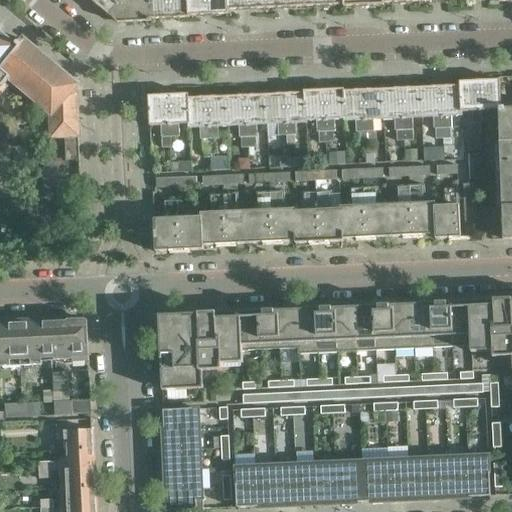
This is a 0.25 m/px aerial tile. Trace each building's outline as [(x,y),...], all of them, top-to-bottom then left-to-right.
[(95,0),(94,2),(109,15),(120,0),(95,0)] [(120,0),(109,15),(118,23),(151,21),(151,19),(152,19),(151,0),(120,0)] [(151,0),(152,19),(159,19),(170,19),(169,0),(151,0)] [(169,0),(170,19),(180,18),(190,17),(190,15),(188,16),(187,0),(169,0)] [(187,0),(188,16),(190,15),(198,15),(198,16),(209,15),(207,0),(187,0)] [(207,0),(209,15),(219,15),(219,14),(228,14),(228,10),(227,0),(207,0)] [(227,0),(228,10),(237,9),(237,10),(247,10),(246,0),(227,0)] [(246,0),(247,10),(258,9),(258,8),(267,8),(266,0),(246,0)] [(266,0),(267,8),(276,7),(276,9),(286,8),(285,0),(266,0)] [(285,0),(286,8),(297,7),(297,6),(305,6),(305,0),(285,0)] [(0,92),(0,93),(3,95),(9,87),(6,84),(9,81),(26,95),(28,93),(51,113),(53,137),(65,137),(77,137),(78,137),(76,94),(72,90),(76,86),(21,38),(16,44),(0,30),(0,27),(0,92)] [(511,76),(499,77),(499,80),(501,80),(502,101),(502,108),(504,107),(505,108),(511,108),(511,76)] [(491,79),(480,80),(481,111),(499,111),(499,108),(502,108),(502,101),(501,80),(499,80),(491,80),(491,79)] [(460,82),(460,86),(461,112),(463,112),(472,112),(473,133),(481,133),(481,123),(483,123),(481,111),(480,80),(470,80),(470,81),(460,82)] [(452,85),(441,86),(443,128),(444,139),(451,138),(451,128),(452,128),(451,116),(463,115),(463,112),(461,112),(460,86),(452,86),(452,85)] [(431,87),(422,88),(423,117),(434,117),(434,128),(436,128),(436,139),(444,139),(443,128),(441,86),(431,86),(431,87)] [(413,87),(402,88),(404,130),(405,140),(413,140),(412,118),(423,117),(422,88),(413,88),(413,87)] [(392,89),(383,89),(384,119),(395,119),(395,130),(397,130),(397,141),(405,140),(404,130),(402,88),(392,88),(392,89)] [(315,91),(305,92),(305,93),(306,123),(307,123),(307,121),(317,120),(318,132),(319,132),(320,142),(327,142),(326,132),(324,89),(315,90),(315,91)] [(335,89),(324,89),(326,132),(327,142),(334,142),(334,131),(335,131),(335,120),(344,119),(345,121),(346,121),(344,89),(335,90),(335,89)] [(344,89),(346,121),(356,121),(356,132),(358,132),(358,142),(366,142),(365,132),(364,89),(353,90),(353,91),(344,91),(344,89)] [(374,89),(364,89),(365,132),(366,142),(373,142),(373,131),(374,131),(374,120),(384,119),(383,89),(374,90),(374,89)] [(296,92),(286,93),(288,135),(288,146),(295,146),(295,135),(297,135),(296,123),(306,123),(305,93),(296,93),(296,92)] [(288,135),(286,93),(275,93),(275,94),(266,95),(268,125),(268,136),(280,136),(288,135)] [(149,96),(150,126),(161,125),(162,137),(163,137),(163,147),(171,147),(171,137),(169,94),(159,95),(159,96),(149,96)] [(189,98),(190,98),(190,94),(180,95),(180,94),(169,94),(171,137),(180,136),(180,125),(189,124),(190,124),(189,98)] [(258,94),(247,95),(249,137),(249,147),(257,147),(256,137),(257,137),(257,125),(268,125),(266,95),(258,95),(258,94)] [(237,96),(227,97),(228,126),(239,126),(240,137),(242,137),(242,148),(249,147),(249,137),(247,95),(237,95),(237,96)] [(190,124),(189,124),(189,128),(201,128),(201,139),(202,139),(203,154),(203,157),(210,157),(210,154),(211,149),(210,139),(208,96),(198,97),(198,98),(190,98),(189,98),(190,124)] [(219,96),(208,96),(210,139),(211,149),(211,154),(218,154),(218,138),(219,138),(218,127),(228,126),(227,97),(219,97),(219,96)] [(499,108),(499,111),(500,142),(511,141),(511,108),(505,108),(504,107),(502,108),(499,108)] [(77,137),(65,137),(66,161),(68,161),(78,160),(77,137)] [(511,173),(511,141),(500,142),(495,142),(496,175),(511,173)] [(405,160),(415,160),(414,148),(404,148),(405,160)] [(345,165),(345,152),(329,153),(330,165),(345,165)] [(471,179),(478,179),(482,179),(480,154),(469,155),(471,179)] [(229,170),(228,156),(211,157),(212,171),(229,170)] [(289,167),(289,158),(289,157),(281,157),(281,167),(289,167)] [(69,186),(68,161),(66,161),(43,161),(44,187),(69,186)] [(436,174),(457,173),(456,164),(436,165),(436,174)] [(430,165),(409,166),(410,176),(430,175),(430,165)] [(409,166),(389,167),(390,177),(410,176),(409,166)] [(383,167),(363,168),(363,178),(384,177),(383,167)] [(363,168),(343,169),(343,179),(363,178),(363,168)] [(336,170),(316,171),(316,181),(337,180),(336,170)] [(316,171),(296,172),(296,182),(316,181),(316,171)] [(290,172),(269,173),(270,183),(290,182),(290,172)] [(269,173),(249,174),(250,184),(270,183),(269,173)] [(511,205),(511,173),(496,175),(498,206),(511,205)] [(243,174),(222,175),(222,185),(243,184),(243,174)] [(222,175),(202,176),(203,186),(222,185),(222,175)] [(197,176),(176,178),(176,187),(197,186),(197,176)] [(176,178),(156,179),(157,188),(176,187),(176,178)] [(465,209),(473,209),(476,208),(475,184),(464,184),(465,209)] [(424,185),(410,186),(413,237),(423,237),(423,235),(436,234),(434,206),(435,206),(435,203),(425,203),(424,185)] [(398,204),(388,205),(389,237),(403,236),(403,238),(413,237),(410,186),(397,186),(398,204)] [(351,206),(342,207),(343,239),(357,238),(357,240),(366,239),(364,187),(350,188),(351,206)] [(378,187),(364,187),(366,239),(376,239),(376,237),(389,237),(388,205),(379,205),(378,187)] [(444,206),(435,206),(434,206),(436,234),(436,238),(450,238),(450,239),(461,239),(459,206),(459,187),(443,187),(444,206)] [(284,191),(271,192),(273,244),(283,243),(283,242),(296,241),(294,209),(286,210),(284,191)] [(331,191),(317,192),(320,244),(330,243),(330,241),(343,241),(343,239),(342,207),(341,207),(341,209),(332,210),(331,191)] [(258,211),(248,211),(250,243),(263,242),(263,244),(273,244),(271,192),(257,192),(258,211)] [(296,209),(294,209),(296,241),(296,243),(310,242),(310,244),(320,244),(317,192),(303,193),(304,211),(296,211),(296,209)] [(238,193),(224,194),(227,246),(237,245),(237,244),(250,243),(248,211),(239,212),(238,193)] [(201,214),(201,217),(202,217),(204,245),(217,245),(217,246),(227,246),(224,194),(211,195),(211,213),(201,214)] [(191,199),(177,200),(180,252),(190,251),(190,250),(204,249),(204,245),(202,217),(201,217),(192,218),(191,199)] [(164,219),(155,220),(157,251),(171,250),(171,252),(180,252),(177,200),(164,201),(164,219)] [(503,231),(492,231),(492,235),(493,235),(493,240),(504,239),(511,238),(511,205),(502,206),(503,231)] [(466,234),(474,234),(478,234),(476,209),(465,210),(466,234)] [(510,300),(470,302),(472,345),(472,352),(493,351),(494,357),(511,356),(511,337),(511,335),(510,300)] [(470,302),(450,303),(452,346),(472,345),(470,302)] [(450,303),(431,304),(433,347),(452,346),(450,303)] [(412,304),(393,305),(395,349),(414,348),(412,304)] [(431,304),(412,304),(414,348),(433,347),(431,304)] [(393,305),(374,306),(376,350),(395,349),(393,305)] [(374,306),(355,307),(357,351),(376,350),(374,306)] [(355,307),(336,308),(338,352),(357,351),(355,307)] [(336,308),(317,309),(319,352),(338,352),(336,308)] [(317,309),(298,310),(300,353),(319,352),(317,309)] [(279,310),(260,311),(262,349),(281,349),(279,310)] [(298,310),(279,310),(281,349),(299,348),(299,353),(300,353),(298,310)] [(260,311),(241,312),(243,350),(262,349),(260,311)] [(241,312),(201,314),(202,351),(203,370),(223,370),(222,363),(244,362),(243,350),(241,312)] [(201,314),(160,316),(162,353),(202,351),(201,314)] [(86,320),(66,321),(67,357),(89,355),(88,321),(86,320)] [(66,321),(43,322),(45,358),(67,357),(66,321)] [(43,322),(21,323),(23,365),(31,365),(42,365),(41,358),(45,358),(43,322)] [(21,323),(0,323),(0,344),(1,367),(11,366),(23,365),(21,323)] [(202,351),(162,353),(163,390),(204,388),(203,370),(202,351)] [(70,393),(69,374),(53,375),(54,395),(70,393)] [(484,383),(474,384),(474,393),(484,392),(484,383)] [(498,383),(490,384),(491,396),(499,395),(498,383)] [(464,384),(454,385),(454,394),(464,393),(464,384)] [(474,384),(464,384),(464,393),(474,393),(474,384)] [(444,385),(434,386),(434,395),(444,394),(444,385)] [(454,385),(444,385),(444,394),(454,394),(454,385)] [(424,386),(414,387),(414,395),(424,395),(424,386)] [(434,386),(424,386),(424,395),(434,395),(434,386)] [(404,387),(394,388),(394,396),(404,396),(404,387)] [(414,387),(404,387),(404,396),(414,395),(414,387)] [(374,388),(364,389),(364,398),(374,397),(374,388)] [(384,388),(374,388),(374,397),(384,397),(384,388)] [(394,388),(384,388),(384,397),(394,396),(394,388)] [(354,389),(344,390),(344,399),(354,398),(354,389)] [(364,389),(354,389),(354,398),(364,398),(364,389)] [(45,402),(54,402),(54,390),(45,390),(45,402)] [(334,390),(324,391),(324,400),(334,399),(334,390)] [(344,390),(334,390),(334,399),(344,399),(344,390)] [(314,391),(304,392),(304,400),(314,400),(314,391)] [(324,391),(314,391),(314,400),(324,400),(324,391)] [(294,392),(284,393),(284,401),(294,401),(294,392)] [(304,392),(294,392),(294,401),(304,400),(304,392)] [(264,393),(254,394),(254,403),(264,402),(264,393)] [(274,393),(264,393),(264,402),(274,402),(274,393)] [(284,393),(274,393),(274,402),(284,401),(284,393)] [(254,394),(244,394),(244,403),(254,403),(254,394)] [(499,408),(499,395),(491,396),(491,408),(499,408)] [(478,407),(477,399),(465,400),(466,408),(478,407)] [(90,400),(72,401),(73,415),(91,414),(90,400)] [(454,409),(466,408),(465,400),(453,400),(454,409)] [(54,402),(55,408),(55,415),(73,415),(72,401),(54,402)] [(438,409),(437,401),(425,402),(426,410),(438,409)] [(426,410),(425,402),(413,402),(414,410),(426,410)] [(5,404),(5,410),(6,418),(41,417),(40,403),(5,404)] [(398,411),(398,403),(386,404),(386,412),(398,411)] [(386,412),(386,404),(373,404),(374,412),(386,412)] [(333,406),(333,414),(345,414),(345,405),(333,406)] [(333,414),(333,406),(321,406),(321,415),(333,414)] [(305,415),(305,407),(293,408),(293,416),(305,415)] [(228,420),(227,408),(219,408),(220,420),(228,420)] [(293,416),(293,408),(281,408),(281,416),(293,416)] [(200,429),(199,409),(163,411),(164,431),(200,429)] [(265,417),(265,409),(253,410),(253,418),(265,417)] [(253,418),(253,410),(241,410),(241,418),(253,418)] [(396,413),(386,413),(386,423),(397,422),(396,413)] [(500,423),(492,424),(493,436),(501,436),(500,423)] [(201,450),(200,429),(164,431),(165,451),(201,450)] [(93,449),(92,430),(58,432),(58,441),(64,440),(65,450),(93,449)] [(229,448),(229,436),(220,437),(221,449),(229,448)] [(501,448),(501,436),(493,436),(493,448),(501,448)] [(230,460),(229,448),(221,449),(222,461),(230,460)] [(39,470),(94,468),(93,449),(65,450),(65,461),(39,462),(39,470)] [(201,450),(165,451),(166,471),(201,469),(201,450)] [(490,496),(488,456),(468,457),(471,497),(489,497),(490,496)] [(451,498),(471,497),(468,457),(449,458),(451,498)] [(451,498),(449,458),(428,459),(431,499),(451,498)] [(411,500),(431,499),(428,459),(409,460),(411,500)] [(411,500),(409,460),(388,461),(391,501),(411,500)] [(391,501),(388,461),(356,462),(357,482),(369,482),(371,502),(391,501)] [(371,502),(369,482),(357,482),(356,462),(335,463),(337,504),(364,502),(371,502)] [(337,504),(335,463),(315,464),(317,505),(337,504)] [(502,463),(494,464),(494,476),(502,475),(502,463)] [(317,505),(315,464),(295,465),(297,505),(317,505)] [(297,505),(295,465),(275,466),(277,506),(297,505)] [(277,506),(275,466),(255,467),(257,507),(277,506)] [(257,507),(255,467),(235,468),(235,478),(237,507),(238,508),(257,507)] [(95,487),(94,468),(39,470),(40,479),(60,478),(60,488),(95,487)] [(166,471),(167,491),(202,490),(201,469),(166,471)] [(503,488),(502,475),(494,476),(495,488),(503,488)] [(231,488),(231,476),(222,477),(223,489),(231,488)] [(96,506),(95,487),(60,488),(61,500),(61,507),(96,506)] [(232,501),(231,488),(223,489),(223,501),(232,501)] [(203,509),(202,490),(167,491),(168,511),(196,510),(203,509)]
